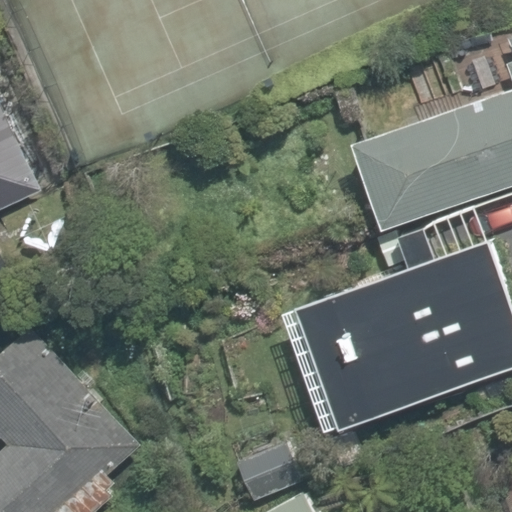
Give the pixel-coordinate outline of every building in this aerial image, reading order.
[(464,0),(28,0),(103,170),(468,9),(464,0)] [(511,88),(363,138),(391,223),(511,182),(511,88)] [(0,279),(11,274),(0,249),(0,207),(21,198),(45,187),(21,137),(0,91),(0,279)] [(307,304),(347,423),(511,366),(511,289),(494,237),(440,255),(429,224),(404,233),(415,264),(307,304)] [(0,511),(93,511),(117,491),(111,485),(118,479),(111,472),(144,442),(34,320),(21,332),(0,350),(0,427),(2,430),(0,432),(0,511)] [(248,440),(270,433),(263,411),(241,418),(248,440)] [(255,498),(307,479),(293,440),(241,459),(255,498)] [(265,511),(321,511),(308,488),(265,511)]
